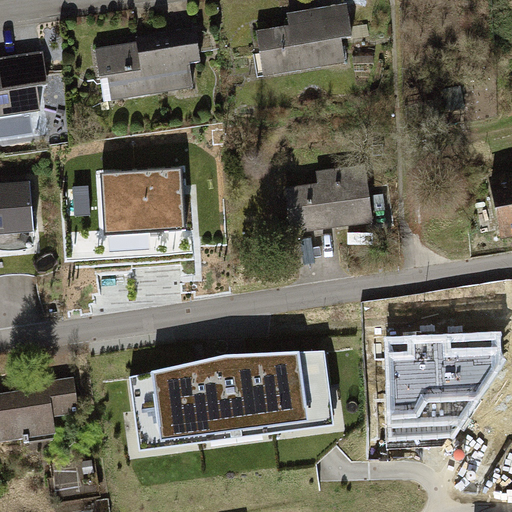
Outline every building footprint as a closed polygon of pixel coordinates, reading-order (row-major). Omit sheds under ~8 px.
[(298,25),(266,31),(276,83),(359,68),(355,43),(366,41),(359,4),(296,16),(298,25)] [(151,46),(107,54),(117,109),(208,92),(204,69),(217,66),(210,27),(149,38),(151,46)] [(0,121),(62,110),(52,54),(0,63),(0,121)] [(323,186),(293,192),(302,238),(385,223),(374,161),(320,170),(323,186)] [(184,169),(101,174),(105,237),(188,232),(184,169)] [(0,238),(30,237),(27,187),(0,188),(0,238)] [(498,337),(391,341),(394,423),(462,420),(499,363),(498,337)] [(335,433),(326,354),(227,358),(133,382),(138,459),(335,433)] [(83,379),(0,394),(0,402),(8,447),(67,437),(64,423),(90,418),(83,379)] [(60,496),(102,490),(97,458),(55,464),(60,496)]
